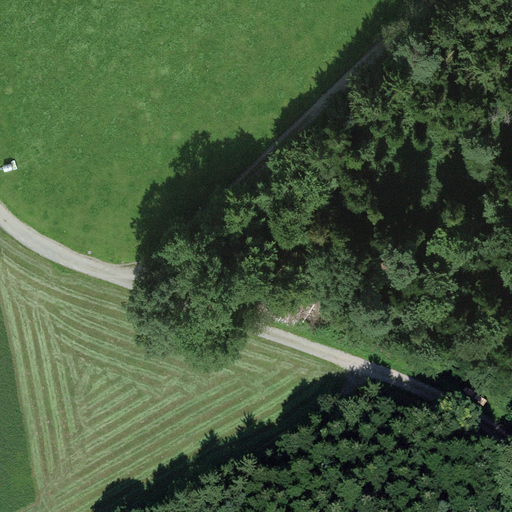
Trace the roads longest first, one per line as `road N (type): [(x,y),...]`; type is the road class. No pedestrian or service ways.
road 1 (track): [(125,281),(186,273),(314,192),(499,0)]
road 2 (track): [(125,281),(201,226),(428,0)]
road 3 (track): [(125,281),(378,371)]
road 4 (track): [(378,371),(491,423),(511,441)]
road 5 (track): [(0,216),(30,242),(125,281)]
